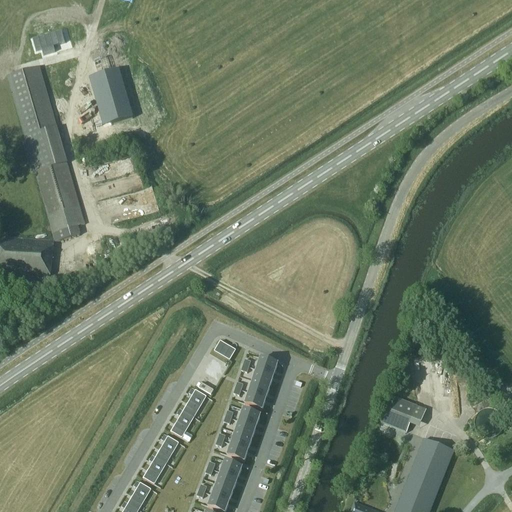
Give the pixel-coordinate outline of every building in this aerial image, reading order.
[(61,32),(32,40),(35,51),(41,50),(42,56),(54,52),(53,47),(64,44),(61,32)] [(84,225),(66,164),(38,68),(7,77),(24,138),(18,140),(28,175),(35,173),(52,234),(55,243),(80,236),(78,227),(84,225)] [(113,73),(92,79),(105,128),(127,122),(113,73)] [(0,276),(49,282),(54,242),(0,237),(0,276)] [(220,342),(218,346),(216,349),(214,353),(229,362),(236,351),(220,342)] [(256,371),(274,377),(277,365),(260,359),(256,371)] [(256,371),(252,382),(270,388),(274,377),(256,371)] [(270,388),(252,382),(248,394),(266,400),(270,388)] [(183,412),(194,418),(206,398),(195,392),(192,390),(189,395),(192,397),(183,412)] [(262,411),(266,400),(248,394),(244,406),(262,411)] [(409,425),(415,408),(390,398),(379,424),(405,434),(409,425)] [(483,437),(488,439),(493,438),(497,436),(501,433),(503,429),(504,424),(503,419),(501,415),(497,412),(492,410),(487,409),(483,411),(479,414),(476,418),(474,424),(475,429),(478,434),(483,437)] [(181,439),(194,418),(183,412),(183,413),(180,411),(177,416),(180,418),(171,433),(181,439)] [(239,423),(256,429),(260,417),(243,411),(239,423)] [(239,423),(235,434),(252,440),(256,429),(239,423)] [(231,446),(248,452),(252,440),(235,434),(231,446)] [(164,443),(155,459),(166,465),(178,444),(168,438),(167,438),(164,437),(161,442),(164,443)] [(395,511),(429,511),(454,453),(424,441),(395,511)] [(244,463),(248,452),(231,446),(227,457),(244,463)] [(154,486),(166,465),(155,459),(152,457),(149,462),(152,464),(143,479),(154,486)] [(225,463),(220,474),(238,480),(242,469),(225,463)] [(220,474),(216,485),(233,492),(238,480),(220,474)] [(128,505),(138,511),(151,491),(140,484),(140,485),(137,483),(134,488),(137,490),(128,505)] [(212,497),(229,503),(233,492),(216,485),(212,497)] [(217,511),(225,511),(229,503),(212,497),(207,508),(217,511)] [(121,509),(124,510),(123,511),(137,511),(138,511),(128,505),(124,503),(121,509)] [(376,511),(354,503),(350,511),(376,511)]
